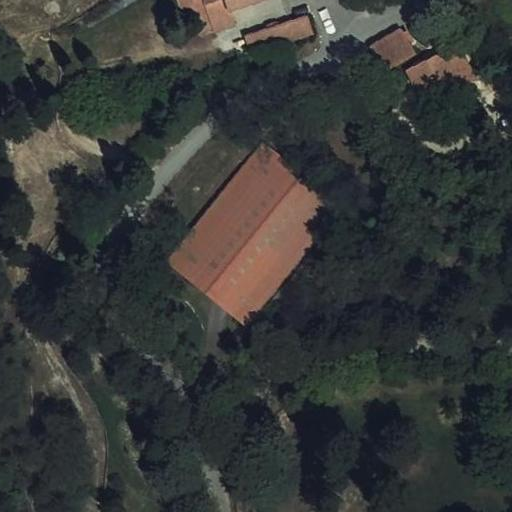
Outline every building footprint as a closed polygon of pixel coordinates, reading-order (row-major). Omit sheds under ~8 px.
[(249,31),(243,15),(286,0),(189,0),(193,10),(194,12),(195,13),(196,14),(197,15),(199,15),(201,15),(203,14),(204,13),(205,12),(206,10),(206,9),(206,8),(205,2),(210,0),(216,0),(228,35),(229,37),(249,31)] [(213,40),(228,35),(216,0),(210,0),(205,2),(206,8),(206,9),(206,10),(205,12),(204,13),(204,14),(213,40)] [(320,22),(261,42),(267,59),(326,39),(320,22)] [(390,58),(402,77),(431,58),(419,39),(390,58)] [(436,100),(448,105),(488,83),(474,56),(463,62),(461,58),(431,73),(428,85),(436,100)] [(484,131),(436,149),(448,168),(497,149),(484,131)] [(278,150),(183,270),(262,332),(356,212),(278,150)]
